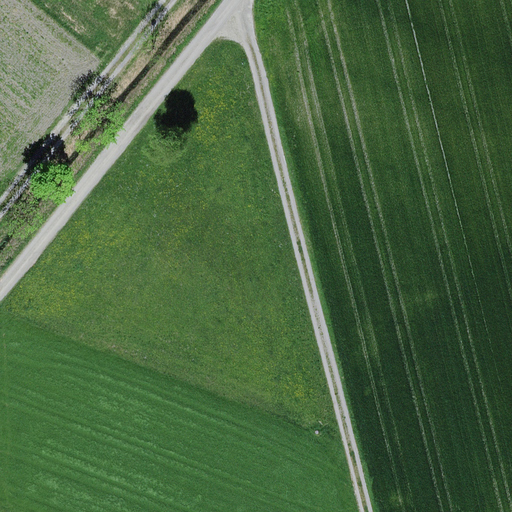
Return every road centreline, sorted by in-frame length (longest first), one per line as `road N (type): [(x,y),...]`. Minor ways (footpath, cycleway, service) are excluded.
road 1 (track): [(369,511),(245,0)]
road 2 (track): [(239,0),(0,297)]
road 3 (track): [(172,0),(0,217)]
